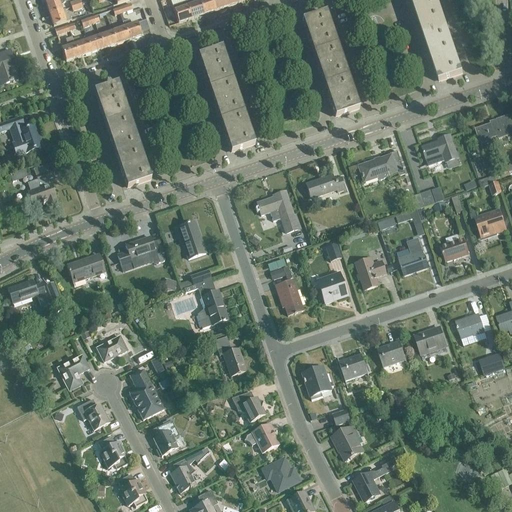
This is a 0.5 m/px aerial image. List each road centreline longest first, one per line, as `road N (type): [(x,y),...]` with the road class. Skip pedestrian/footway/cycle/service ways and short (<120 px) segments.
road 1 (residential): [(113,66),(156,185),(225,161),(184,42)]
road 2 (residential): [(220,29),(263,148),(328,126),(287,6)]
road 3 (tertiary): [(214,182),(511,80)]
road 4 (residential): [(325,0),(362,112),(433,88),(404,0)]
road 5 (residential): [(511,273),(274,354)]
road 6 (residential): [(274,354),(214,182)]
road 7 (residential): [(342,511),(274,354)]
road 8 (residential): [(169,511),(105,384)]
road 9 (residential): [(107,202),(121,195),(80,78)]
road 10 (residential): [(98,219),(52,88)]
road 11 (tertiary): [(98,219),(214,182)]
